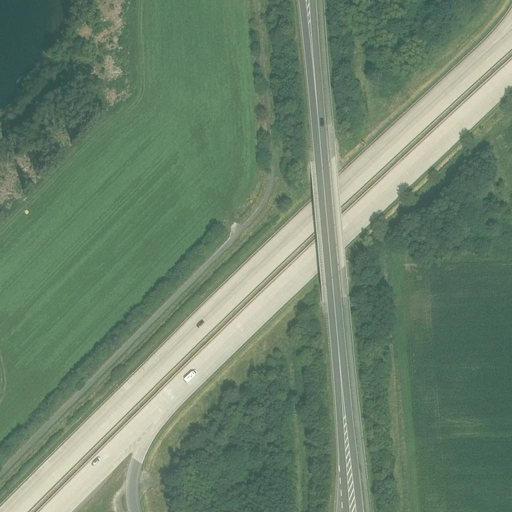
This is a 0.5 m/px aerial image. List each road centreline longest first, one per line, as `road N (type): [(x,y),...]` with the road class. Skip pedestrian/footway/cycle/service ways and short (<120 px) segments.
road 1 (motorway): [(463,75),(16,511)]
road 2 (track): [(0,474),(264,203),(272,157),(257,0)]
road 3 (tertiary): [(307,0),(350,511)]
road 4 (motorway): [(175,389),(511,75)]
road 5 (motorway): [(50,511),(175,389)]
road 6 (motorway): [(133,511),(127,490),(138,444),(175,389)]
